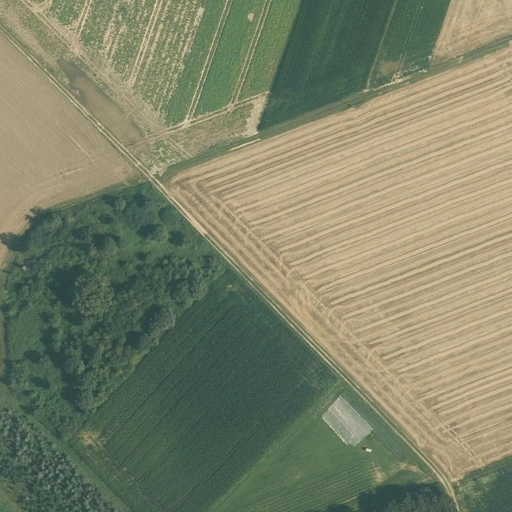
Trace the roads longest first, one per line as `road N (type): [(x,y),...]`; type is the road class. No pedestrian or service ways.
road 1 (track): [(457,511),(433,464),(152,178),(54,210),(29,229),(6,274),(8,371),(0,404)]
road 2 (track): [(0,27),(152,178),(511,42)]
road 3 (track): [(7,382),(140,511)]
